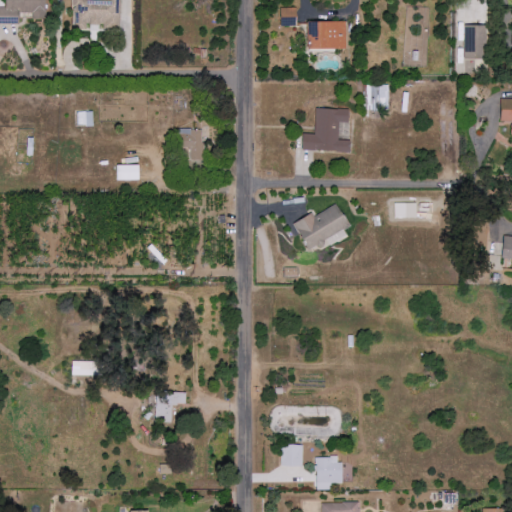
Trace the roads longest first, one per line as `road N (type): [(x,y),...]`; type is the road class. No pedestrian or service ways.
road 1 (residential): [(250,0),(249,511)]
road 2 (residential): [(250,77),(0,77)]
